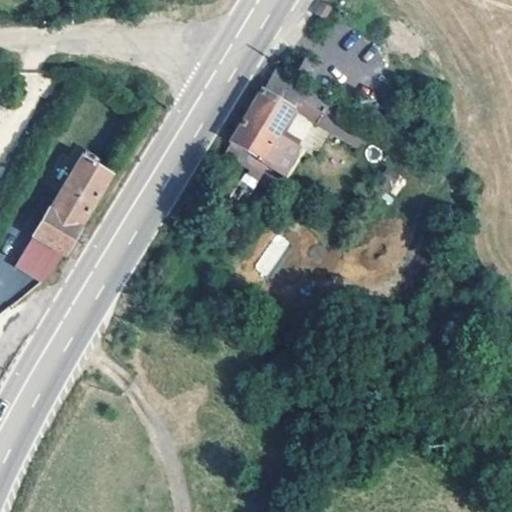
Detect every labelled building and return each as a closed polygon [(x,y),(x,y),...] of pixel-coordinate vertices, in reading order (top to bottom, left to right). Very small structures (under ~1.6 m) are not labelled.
[(324,83),(309,74),(304,84),(318,93),(321,88),(324,83)] [(306,129),(322,139),(338,112),(282,79),(265,105),(306,129)] [(306,129),(265,105),(234,155),(234,156),(251,166),(244,177),(253,183),(252,187),(263,194),(273,180),(287,188),(303,163),(291,155),(306,129)] [(83,242),(81,240),(118,182),(88,165),(35,250),(36,251),(66,270),(83,242)] [(266,277),(291,242),(277,232),(253,267),(266,277)] [(61,278),(66,270),(36,251),(18,281),(44,297),(61,278)] [(216,283),(209,279),(204,289),(210,293),(216,283)]
